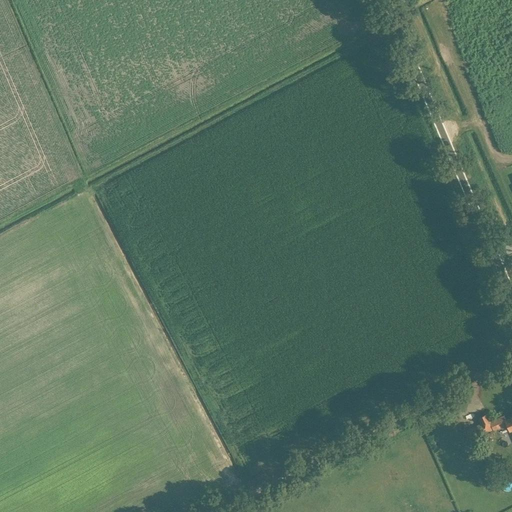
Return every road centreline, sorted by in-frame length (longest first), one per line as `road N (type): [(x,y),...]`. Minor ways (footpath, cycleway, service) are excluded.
road 1 (unclassified): [(219,511),(511,358)]
road 2 (unclassified): [(511,291),(387,0)]
